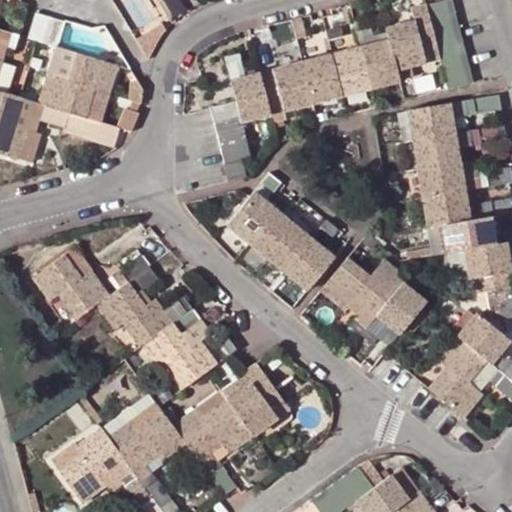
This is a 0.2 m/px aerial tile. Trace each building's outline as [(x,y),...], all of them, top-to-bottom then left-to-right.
[(442,56),(449,85),(475,79),(456,0),(432,0),(429,1),(442,56)] [(389,28),(392,37),(399,65),(415,62),(442,56),(429,1),(413,5),(416,17),(389,25),(389,28)] [(58,44),(66,18),(39,10),(31,35),(58,44)] [(307,29),(303,14),(293,16),(297,32),(307,29)] [(359,28),(373,25),(371,14),(356,17),(359,28)] [(136,33),(148,54),(167,26),(160,18),(136,33)] [(342,22),(327,25),(330,35),(344,32),(342,22)] [(389,28),(375,31),(373,25),(359,28),(362,44),(392,37),(389,28)] [(314,40),(311,28),(307,29),(297,32),(300,43),(314,40)] [(16,47),(20,32),(17,31),(12,30),(8,44),(16,47)] [(362,44),(373,85),(402,78),(399,65),(392,37),(362,44)] [(373,85),(362,44),(333,51),(344,93),(373,85)] [(72,77),(80,49),(66,45),(58,73),(72,77)] [(241,48),(227,51),(229,61),(243,58),(241,48)] [(42,99),(70,108),(88,114),(97,86),(105,89),(112,91),(121,62),(80,49),(72,77),(58,73),(51,70),(42,99)] [(304,58),(315,101),(344,93),(333,51),(304,58)] [(273,112),(286,108),(315,101),(304,58),(263,69),(273,112)] [(402,78),(418,73),(415,62),(399,65),(402,78)] [(238,98),(213,104),(227,160),(244,156),(252,154),(244,119),(273,112),(263,69),(233,76),(238,98)] [(130,98),(137,100),(143,101),(145,88),(138,76),(132,79),(130,98)] [(65,123),(70,108),(42,99),(0,86),(0,149),(27,157),(36,127),(22,123),(23,117),(38,121),(40,115),(65,123)] [(88,114),(97,117),(105,89),(97,86),(88,114)] [(470,111),(504,106),(503,91),(469,97),(470,111)] [(470,111),(469,97),(454,100),(455,114),(470,111)] [(455,114),(454,100),(412,107),(416,134),(458,128),(455,114)] [(103,118),(111,121),(115,106),(108,104),(103,118)] [(117,122),(128,126),(134,127),(141,110),(135,108),(126,105),(117,122)] [(70,108),(65,123),(106,136),(111,121),(103,118),(97,117),(88,114),(70,108)] [(288,117),(286,108),(273,112),(275,120),(288,117)] [(476,141),(510,135),(507,122),(500,122),(474,126),(476,141)] [(460,143),(476,141),(474,126),(458,128),(460,143)] [(460,143),(458,128),(416,134),(421,165),(463,158),(460,143)] [(227,160),(232,178),(247,174),(244,156),(227,160)] [(481,169),(479,156),(463,158),(468,187),(483,185),(481,169)] [(463,158),(421,165),(426,194),(468,187),(463,158)] [(483,185),(509,180),(511,179),(511,163),(481,169),(483,185)] [(279,186),(284,179),(271,169),(266,175),(279,186)] [(281,207),(257,187),(252,194),(230,219),(254,238),(281,207)] [(468,187),(426,194),(430,222),(445,220),(472,215),(468,187)] [(493,212),(511,209),(511,193),(485,198),(487,213),(493,212)] [(287,266),(314,234),(281,207),(254,238),(287,266)] [(466,246),(498,241),(493,212),(487,213),(472,215),(445,220),(448,249),(466,246)] [(335,233),(342,226),(329,216),(324,222),(335,233)] [(287,266),(310,284),(336,252),(314,234),(287,266)] [(511,262),(508,240),(498,241),(466,246),(471,275),(476,275),(478,290),(489,288),(511,284),(511,262)] [(123,282),(149,263),(140,250),(114,270),(123,282)] [(98,300),(110,292),(91,267),(82,274),(65,251),(35,273),(53,299),(60,293),(76,315),(98,300)] [(347,305),(351,301),(357,293),(380,311),(406,279),(410,275),(386,256),(373,272),(350,255),(324,286),(347,305)] [(142,343),(144,341),(175,318),(165,306),(156,294),(154,296),(146,301),(139,290),(146,285),(159,275),(149,263),(123,282),(110,292),(98,300),(117,325),(124,319),(142,343)] [(380,311),(403,330),(430,298),(406,279),(380,311)] [(494,315),(511,311),(511,284),(489,288),(494,315)] [(146,301),(154,296),(146,285),(139,290),(146,301)] [(193,305),(183,292),(176,297),(186,310),(193,305)] [(357,293),(351,301),(361,310),(358,313),(370,323),(380,311),(357,293)] [(165,306),(175,318),(186,310),(176,297),(165,306)] [(193,305),(186,310),(175,318),(144,341),(162,366),(168,362),(183,384),(218,360),(200,335),(192,341),(183,330),(203,315),(195,303),(193,305)] [(511,336),(511,334),(480,310),(461,333),(490,356),(493,359),(511,336)] [(370,323),(382,333),(394,342),(403,330),(380,311),(370,323)] [(353,321),(364,330),(370,323),(358,313),(353,321)] [(364,330),(376,340),(382,333),(370,323),(364,330)] [(472,378),(490,356),(461,333),(444,355),(451,361),(432,384),(465,412),(485,389),(484,388),(472,378)] [(224,339),(232,350),(238,346),(229,335),(224,339)] [(490,356),(472,378),(484,388),(492,377),(501,366),(493,359),(490,356)] [(255,431),(290,405),(257,360),(244,370),(251,379),(228,395),(255,431)] [(511,374),(505,369),(501,366),(492,377),(511,393),(511,374)] [(221,386),(228,395),(251,379),(244,370),(221,386)] [(228,395),(221,386),(198,404),(204,412),(228,395)] [(204,412),(198,404),(174,421),(186,439),(195,450),(220,433),(231,449),(255,431),(228,395),(204,412)] [(139,422),(133,415),(109,433),(165,511),(176,511),(182,508),(153,468),(147,461),(160,452),(162,455),(186,439),(174,421),(163,406),(139,422)] [(52,455),(84,499),(108,481),(101,473),(113,465),(123,479),(147,511),(165,511),(109,433),(102,424),(78,441),(75,438),(52,455)] [(220,433),(195,450),(205,463),(217,454),(219,457),(231,449),(220,433)] [(147,461),(153,468),(165,459),(162,455),(160,452),(147,461)] [(217,454),(205,463),(226,491),(238,482),(219,457),(217,454)] [(378,461),(374,456),(360,465),(365,472),(378,461)] [(420,486),(403,463),(393,470),(410,493),(420,486)] [(101,473),(108,481),(112,487),(123,479),(113,465),(101,473)] [(365,472),(360,465),(292,511),(334,511),(358,496),(375,484),(365,472)] [(410,493),(393,470),(375,484),(358,496),(369,511),(412,511),(430,499),(420,486),(410,493)] [(36,487),(29,489),(35,510),(42,509),(36,487)] [(439,511),(430,499),(412,511),(439,511)]
